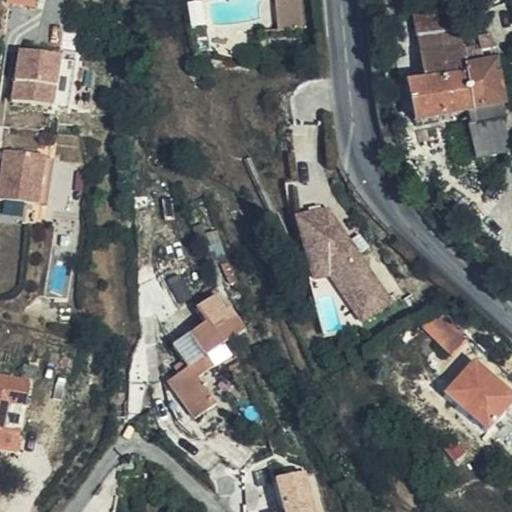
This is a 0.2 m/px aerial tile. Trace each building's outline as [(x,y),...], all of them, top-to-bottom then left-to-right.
[(304,27),(302,0),(279,0),(280,28),(304,27)] [(493,43),(493,36),(480,37),(480,45),(493,43)] [(480,37),(460,41),(466,70),(485,67),(480,45),(480,37)] [(23,50),(15,98),(54,105),(62,56),(23,50)] [(7,148),(0,188),(0,197),(38,204),(47,155),(7,148)] [(364,325),(390,307),(325,217),(310,223),(308,224),(310,230),(303,233),(300,227),(298,228),(295,230),(299,246),(308,278),(324,270),(364,325)] [(307,218),(296,224),(298,228),(300,227),(303,233),(310,230),(308,224),(310,223),(307,218)] [(360,328),(364,325),(324,270),(308,278),(312,291),(330,287),(360,328)] [(191,424),(212,408),(192,383),(225,358),(217,349),(224,343),(239,333),(228,319),(225,321),(219,312),(209,299),(190,312),(201,327),(168,351),(179,366),(183,372),(174,378),(164,386),(191,424)] [(222,311),(219,312),(225,321),(228,319),(222,311)] [(468,341),(441,317),(423,337),(451,361),(468,341)] [(224,343),(217,349),(225,358),(232,354),(224,343)] [(226,370),(235,385),(244,379),(235,364),(226,370)] [(170,372),(174,378),(183,372),(179,366),(170,372)] [(484,438),(511,405),(511,401),(472,367),(441,402),(484,438)] [(0,449),(15,452),(28,389),(26,389),(27,382),(0,378),(0,449)] [(127,416),(137,426),(155,406),(146,397),(127,416)] [(283,511),(316,511),(308,471),(277,478),(283,511)]
